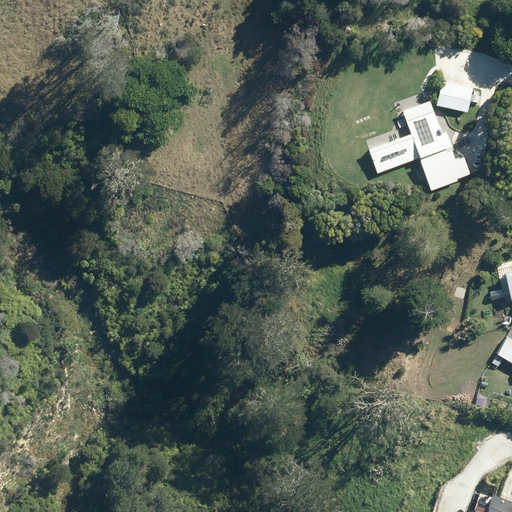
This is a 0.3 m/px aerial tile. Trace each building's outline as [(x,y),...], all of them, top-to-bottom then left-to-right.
[(351,35),(353,28),(347,26),(345,33),(351,35)] [(473,87),(442,80),(437,104),(468,111),(473,87)] [(377,172),(452,144),(447,130),(444,131),(442,126),(440,127),(430,99),(403,110),(411,133),(368,149),(377,172)] [(496,352),(511,361),(511,338),(506,336),(496,352)] [(503,358),(496,355),(492,362),(498,365),(503,358)]
